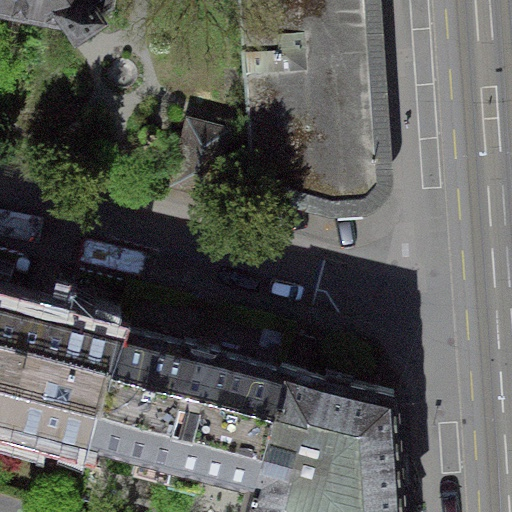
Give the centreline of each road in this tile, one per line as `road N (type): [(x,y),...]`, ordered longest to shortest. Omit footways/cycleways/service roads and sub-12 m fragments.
road 1 (residential): [(0,199),(504,329)]
road 2 (secondary): [(504,329),(480,0)]
